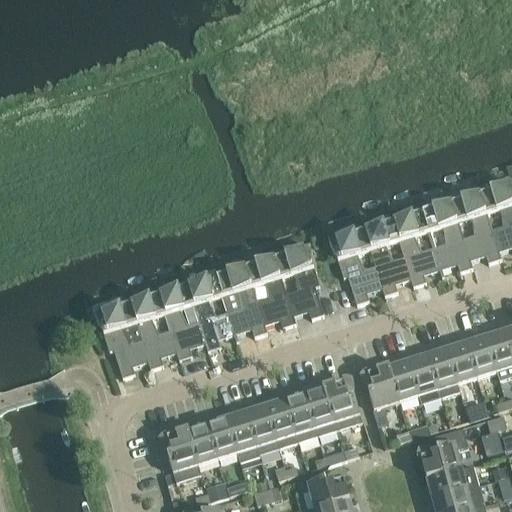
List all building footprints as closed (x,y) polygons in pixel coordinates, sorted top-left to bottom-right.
[(511,188),(480,199),(487,219),(488,218),(493,235),(492,235),(499,257),(500,257),(508,254),(507,245),(511,243),(511,188)] [(480,199),(452,208),(458,228),(459,227),(464,244),(463,244),(470,266),(471,266),(480,263),(478,255),(484,253),(489,268),(502,264),(500,257),(499,257),(492,235),(493,235),(488,218),(487,219),(480,199)] [(452,208),(423,217),(444,283),(445,282),(443,275),(451,272),(450,264),(455,262),(460,277),(474,273),(471,266),(470,266),(463,244),(464,244),(459,227),(458,228),(452,208)] [(423,217),(394,226),(401,246),(399,246),(404,262),(406,262),(413,284),(411,285),(414,292),(427,288),(422,272),(428,270),(432,278),(440,276),(442,283),(444,283),(423,217)] [(394,226),(366,235),(372,255),(371,255),(376,271),(377,271),(384,293),(383,294),(385,301),(398,297),(393,281),(399,279),(403,287),(411,285),(413,284),(406,262),(404,262),(399,246),(401,246),(394,226)] [(372,255),(366,235),(329,246),(338,266),(344,283),(348,282),(357,310),(370,306),(365,290),(371,288),(374,296),(383,294),(384,293),(377,271),(376,271),(371,255),(372,255)] [(311,252),(275,264),(281,284),(282,283),(287,299),(286,300),(293,322),(294,321),(303,319),(301,310),(307,308),(312,324),(325,320),(316,292),(320,291),(315,273),(311,252)] [(275,264),(246,273),(252,293),(254,292),(259,308),(257,309),(264,331),(266,330),(274,328),(273,319),(279,317),(283,333),(297,329),(294,321),(293,322),(286,300),(287,299),(282,283),(281,284),(275,264)] [(246,273),(217,282),(238,347),(239,347),(237,339),(246,337),(244,328),(250,326),(255,342),(268,338),(266,330),(264,331),(257,309),(259,308),(254,292),(252,293),(246,273)] [(217,282),(189,291),(195,311),(194,311),(199,327),(200,327),(207,349),(206,349),(208,357),(221,353),(217,337),(222,335),(226,343),(235,340),(237,348),(238,347),(217,282)] [(189,291),(160,300),(167,320),(165,320),(170,336),(172,336),(179,358),(177,358),(180,366),(193,362),(188,346),(194,344),(198,352),(206,349),(207,349),(200,327),(199,327),(194,311),(195,311),(189,291)] [(160,300),(132,309),(138,329),(137,329),(142,345),(143,345),(150,367),(149,367),(151,375),(164,371),(159,355),(165,353),(169,361),(177,358),(179,358),(172,336),(170,336),(165,320),(167,320),(160,300)] [(138,329),(132,309),(95,320),(104,339),(110,357),(114,356),(123,384),(136,380),(131,364),(136,362),(140,370),(149,367),(150,367),(143,345),(142,345),(137,329),(138,329)] [(499,339),(486,343),(497,377),(511,372),(511,356),(504,331),(502,332),(498,334),(499,339)] [(472,342),(465,344),(478,383),(497,377),(486,343),(473,347),(472,342)] [(460,351),(448,355),(458,389),(478,383),(465,344),(461,345),(459,346),(460,351)] [(427,356),(439,395),(441,403),(461,397),(458,389),(448,355),(435,359),(433,354),(431,355),(427,356)] [(421,363),(409,367),(419,402),(439,395),(427,356),(422,357),(420,358),(421,363)] [(387,368),(389,373),(400,408),(419,402),(409,367),(396,371),(394,367),(392,367),(387,368)] [(400,408),(389,373),(369,380),(373,397),(369,398),(375,416),(400,408)] [(345,387),(325,393),(338,436),(363,428),(355,402),(350,404),(345,387)] [(318,396),(305,400),(318,442),(338,436),(325,393),(323,388),(321,389),(317,391),(318,396)] [(286,400),(284,401),(299,448),(318,442),(305,400),(292,404),(291,399),(286,400)] [(279,408),(266,412),(279,454),(299,448),(284,401),(282,401),(278,403),(279,408)] [(509,414),(506,406),(496,409),(499,417),(509,414)] [(247,412),(245,413),(260,460),(279,454),(266,412),(253,416),(252,411),(247,412)] [(227,424),(238,459),(241,468),(260,462),(260,460),(245,413),(241,414),(239,415),(240,420),(227,424)] [(467,417),(469,426),(481,422),(478,414),(467,417)] [(504,421),(495,423),(499,436),(507,433),(504,421)] [(210,424),(206,425),(219,465),(238,459),(227,424),(214,428),(213,423),(210,424)] [(499,436),(495,423),(487,425),(491,438),(499,436)] [(201,432),(188,436),(199,471),(219,465),(206,425),(204,426),(200,428),(201,432)] [(428,429),(411,434),(414,443),(431,438),(428,429)] [(422,463),(427,484),(462,474),(457,455),(469,452),(464,434),(435,442),(438,453),(437,453),(439,458),(422,463)] [(199,471),(188,436),(168,443),(173,460),(168,461),(173,477),(174,479),(199,471)] [(397,440),(399,448),(411,444),(409,436),(397,440)] [(511,438),(503,441),(506,455),(507,455),(511,453),(511,438)] [(344,456),(347,464),(359,461),(357,452),(344,456)] [(338,459),(325,463),(327,471),(340,467),(338,459)] [(327,471),(325,463),(316,466),(318,474),(327,471)] [(427,502),(428,505),(479,490),(474,471),(462,474),(427,484),(431,497),(426,498),(427,500),(427,502)] [(296,472),(286,475),(288,483),(298,480),(296,472)] [(288,483),(286,475),(277,478),(279,486),(288,483)] [(496,478),(498,485),(499,485),(509,482),(507,475),(496,478)] [(173,477),(165,480),(167,489),(176,487),(174,479),(173,477)] [(511,491),(509,482),(499,485),(504,505),(511,502),(511,491)] [(267,484),(255,488),(257,497),(270,493),(267,484)] [(308,489),(314,511),(325,511),(350,505),(344,484),(327,489),(326,484),(308,489)] [(227,492),(230,500),(249,495),(247,486),(227,492)] [(208,499),(211,507),(230,501),(227,490),(207,496),(208,499)] [(434,510),(435,511),(477,511),(485,510),(479,490),(428,505),(429,509),(430,511),(434,510)] [(278,492),(263,496),(266,508),(282,504),(278,492)] [(266,508),(263,496),(254,499),(258,511),(266,508)] [(196,503),(198,511),(211,507),(208,499),(196,503)]
